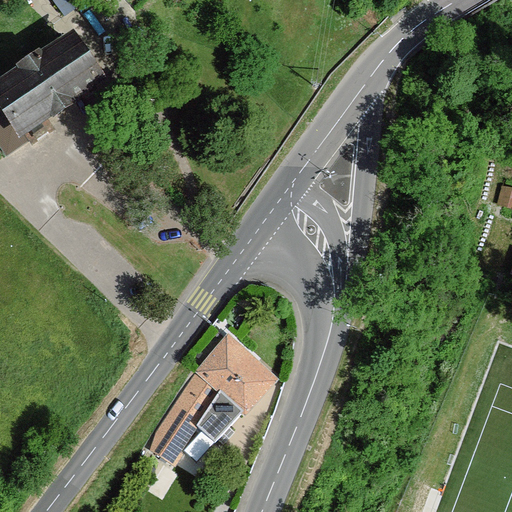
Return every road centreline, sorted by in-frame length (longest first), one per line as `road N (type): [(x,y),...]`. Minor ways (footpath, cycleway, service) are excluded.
road 1 (tertiary): [(281,199),(46,511)]
road 2 (tertiary): [(332,310),(361,235),(370,78)]
road 3 (tertiary): [(332,310),(262,511)]
road 4 (tertiary): [(370,78),(281,199)]
road 5 (tertiary): [(281,199),(326,247),(332,310)]
